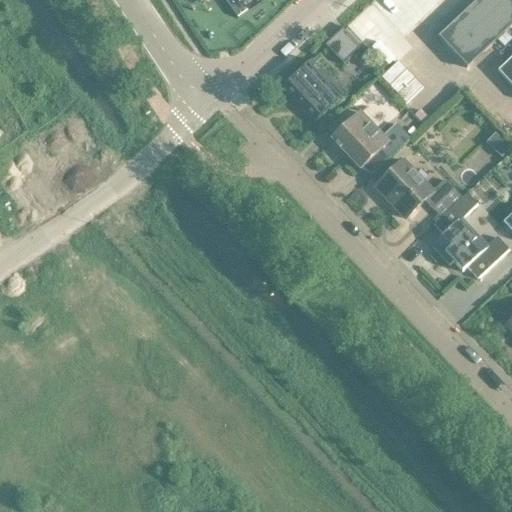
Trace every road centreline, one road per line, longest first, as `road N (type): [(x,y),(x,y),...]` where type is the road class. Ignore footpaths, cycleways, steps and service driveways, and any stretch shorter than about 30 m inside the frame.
road 1 (unclassified): [(511,416),(281,172)]
road 2 (unclassified): [(204,99),(179,133),(115,189),(0,267)]
road 3 (unclassified): [(204,99),(316,0)]
road 4 (unclassified): [(204,99),(130,0)]
